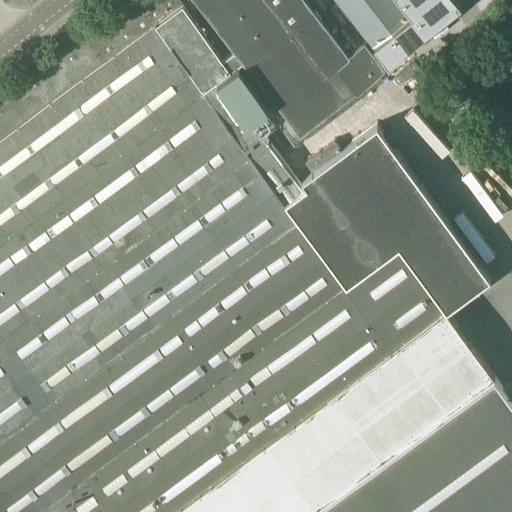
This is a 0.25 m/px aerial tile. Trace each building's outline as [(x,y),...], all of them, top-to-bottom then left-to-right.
[(306,185),(286,200),(245,145),(265,130),(277,121),(236,65),(238,64),(245,59),(300,129),(357,84),(357,85),(385,64),(365,39),(349,51),(308,0),(198,0),(236,48),(230,53),(222,58),(179,0),(126,0),(0,93),(0,511),(511,511),(511,397),(447,309),(491,276),(378,122),(342,148),(336,139),(306,161),(313,170),(301,178),(306,185)] [(341,0),(374,42),(412,12),(411,11),(402,0),(341,0)] [(402,0),(411,11),(424,0),(402,0)] [(458,0),(424,0),(411,11),(412,12),(426,30),(460,3),(458,0)] [(412,12),(374,42),(388,59),(426,30),(412,12)]
